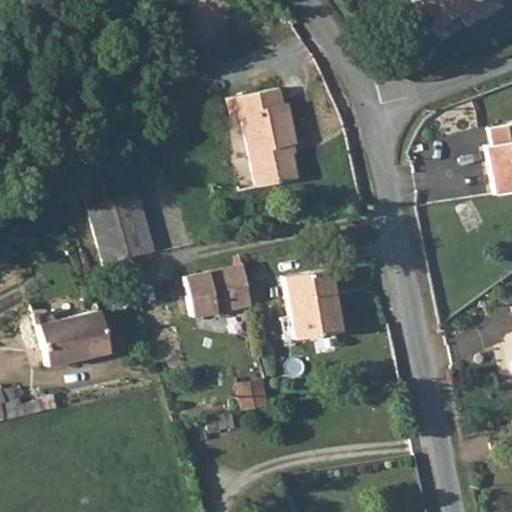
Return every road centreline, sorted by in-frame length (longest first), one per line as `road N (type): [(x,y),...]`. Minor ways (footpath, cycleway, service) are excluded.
road 1 (unclassified): [(365,110),(453,511)]
road 2 (unclassified): [(365,110),(511,60)]
road 3 (unclassified): [(301,0),(365,110)]
